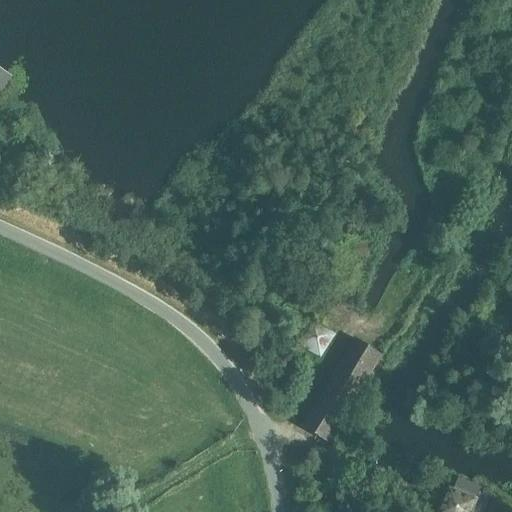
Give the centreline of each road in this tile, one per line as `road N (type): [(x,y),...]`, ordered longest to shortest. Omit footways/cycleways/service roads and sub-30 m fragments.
road 1 (unclassified): [(276,511),(263,436),(193,333),(146,297),(0,228)]
road 2 (track): [(279,436),(343,329),(387,319)]
road 3 (track): [(124,511),(260,432)]
